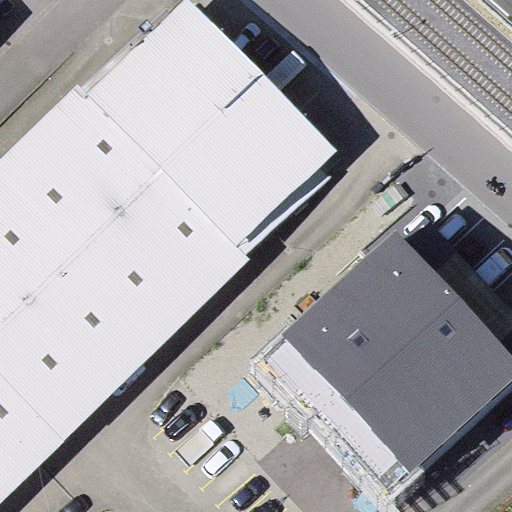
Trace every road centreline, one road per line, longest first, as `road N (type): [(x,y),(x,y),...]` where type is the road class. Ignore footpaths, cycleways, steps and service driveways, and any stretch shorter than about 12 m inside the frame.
road 1 (unknown): [(442,124),(81,511)]
road 2 (unclassified): [(296,0),(511,185)]
road 3 (unknown): [(116,0),(0,120)]
